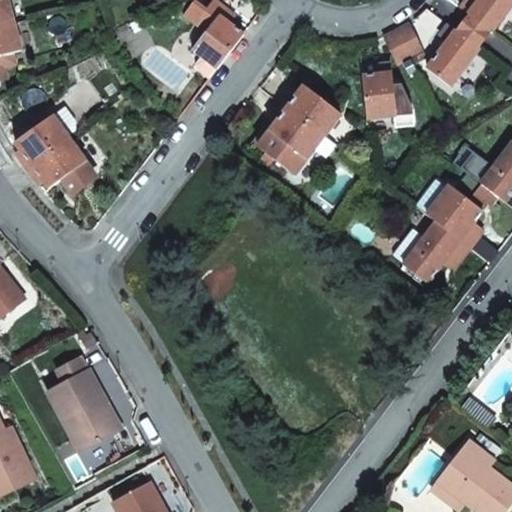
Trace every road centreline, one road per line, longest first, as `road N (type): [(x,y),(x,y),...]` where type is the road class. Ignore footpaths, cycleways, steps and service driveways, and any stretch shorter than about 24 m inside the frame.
road 1 (residential): [(292,0),(82,284)]
road 2 (residential): [(511,272),(319,511)]
road 3 (residential): [(221,511),(115,321),(82,284)]
road 4 (residential): [(82,284),(0,195)]
